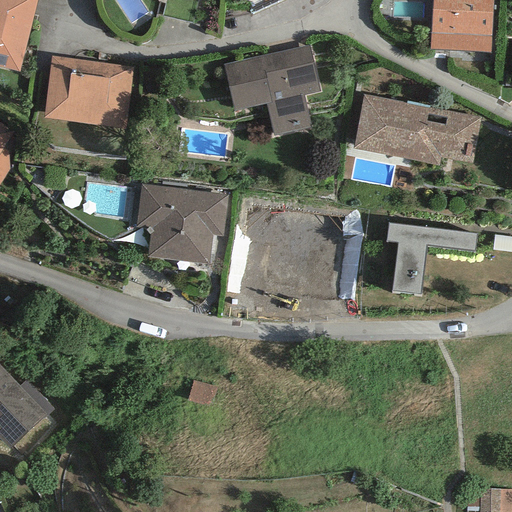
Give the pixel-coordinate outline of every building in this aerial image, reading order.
[(36,0),(0,0),(0,67),(18,72),(36,0)] [(493,0),(431,0),(429,50),(490,53),(493,0)] [(310,46),(224,65),(234,110),(265,103),(272,136),(310,127),(303,95),(320,92),(310,46)] [(133,68),(51,57),(43,118),(125,129),(133,68)] [(481,118),(363,95),(352,149),(438,166),(440,158),(472,164),(481,118)] [(13,131),(0,122),(0,181),(17,154),(4,146),(13,131)] [(232,197),(141,185),(135,227),(145,228),(150,233),(146,258),(208,264),(212,234),(227,236),(232,197)] [(476,234),(387,223),(385,242),(397,243),(391,291),(420,294),(426,246),(474,252),(476,234)] [(511,237),(494,235),(492,250),(511,252),(511,237)] [(0,364),(0,437),(10,449),(47,414),(20,385),(0,364)] [(27,379),(20,385),(47,414),(54,407),(27,379)] [(511,511),(511,492),(469,492),(469,511),(511,511)]
